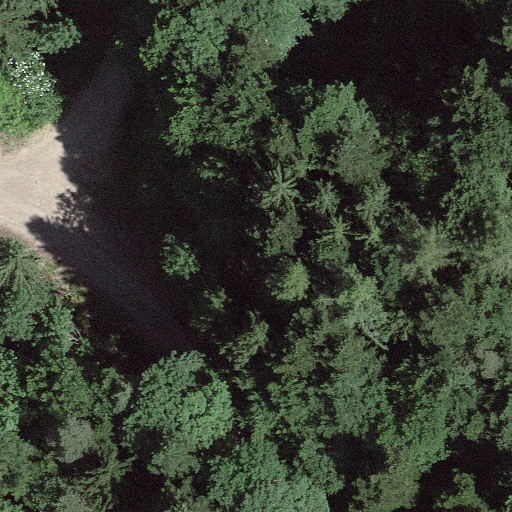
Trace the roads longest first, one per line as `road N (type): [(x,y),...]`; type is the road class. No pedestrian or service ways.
road 1 (track): [(320,511),(192,369),(24,217)]
road 2 (track): [(176,0),(146,26),(96,126),(24,217)]
